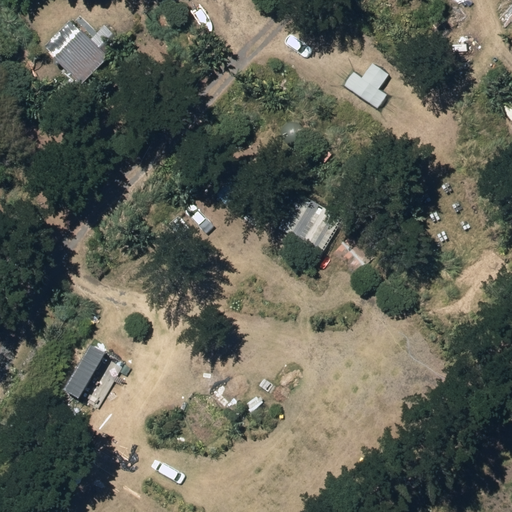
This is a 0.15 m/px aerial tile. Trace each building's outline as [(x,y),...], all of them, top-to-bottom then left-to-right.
[(375,28),(346,5),(335,18),(364,41),(375,28)] [(73,19),(44,46),(79,84),(108,57),(73,19)] [(312,127),(292,116),(281,135),(300,146),(312,127)] [(312,153),(323,162),(330,154),(319,145),(312,153)] [(252,165),(215,196),(226,209),(263,179),(252,165)] [(331,253),(354,276),(373,256),(351,233),(331,253)]
